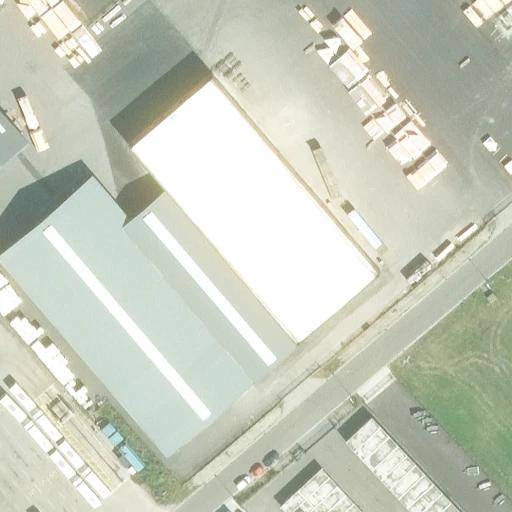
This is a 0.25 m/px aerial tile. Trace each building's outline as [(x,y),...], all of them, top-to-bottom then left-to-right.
[(40,55),(52,50),(49,43),(55,40),(49,27),(31,35),(40,55)] [(0,161),(24,140),(0,111),(0,161)] [(233,117),(223,122),(234,143),(243,138),(233,117)] [(257,171),(246,179),(262,201),(273,193),(257,171)] [(84,182),(80,177),(50,203),(54,208),(1,253),(169,450),(252,380),(102,204),(103,204),(84,182)] [(231,231),(259,209),(243,188),(215,210),(231,231)] [(319,205),(309,209),(319,231),(329,227),(319,205)] [(385,227),(347,257),(356,268),(394,238),(385,227)] [(275,247),(291,259),(299,249),(282,237),(275,247)] [(282,273),(296,292),(315,278),(301,259),(282,273)] [(3,278),(0,280),(0,300),(17,320),(30,308),(3,278)] [(325,281),(283,301),(292,322),(303,318),(306,324),(338,310),(325,281)] [(511,318),(497,332),(511,347),(511,318)] [(371,415),(344,440),(353,449),(379,425),(371,415)] [(379,425),(353,449),(362,459),(388,434),(379,425)] [(388,434),(362,459),(371,468),(397,443),(388,434)] [(397,443),(371,468),(379,477),(405,453),(397,443)] [(405,453),(379,477),(388,487),(414,462),(405,453)] [(414,462),(388,487),(397,496),(423,471),(414,462)] [(321,468),(297,489),(306,498),(329,476),(321,468)] [(423,471),(397,496),(405,505),(432,481),(423,471)] [(329,476),(306,498),(314,507),(337,485),(329,476)] [(432,481),(405,505),(411,511),(416,511),(440,490),(432,481)] [(337,485),(314,507),(318,511),(324,511),(345,493),(337,485)] [(297,489),(280,506),(285,511),(290,511),(306,498),(297,489)] [(440,490),(416,511),(435,511),(449,499),(440,490)] [(345,493),(324,511),(342,511),(353,502),(345,493)] [(306,498),(290,511),(307,511),(314,507),(306,498)] [(449,499),(435,511),(454,511),(458,509),(449,499)] [(353,502),(342,511),(359,511),(361,511),(353,502)]
